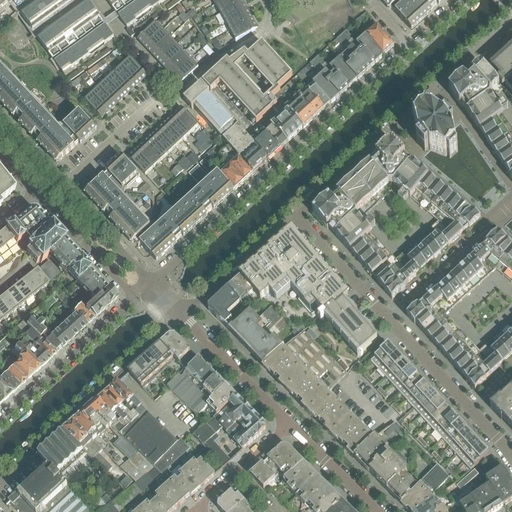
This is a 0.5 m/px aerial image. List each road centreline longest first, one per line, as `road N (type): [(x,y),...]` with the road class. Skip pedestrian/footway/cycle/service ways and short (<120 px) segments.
road 1 (residential): [(412,47),(150,283)]
road 2 (residential): [(297,218),(511,22)]
road 3 (residential): [(0,485),(183,316)]
road 4 (residential): [(135,298),(0,420)]
road 5 (residential): [(389,320),(511,205)]
road 6 (residential): [(291,425),(183,316)]
road 7 (residential): [(183,316),(297,218)]
road 8 (residential): [(36,192),(135,298)]
road 9 (residential): [(389,320),(297,218)]
road 10 (unknown): [(473,243),(384,141)]
road 11 (residential): [(150,283),(65,189)]
road 12 (residential): [(65,189),(156,101)]
road 13 (residential): [(291,425),(197,509)]
road 14 (residential): [(472,410),(389,320)]
road 15 (residential): [(377,511),(291,425)]
